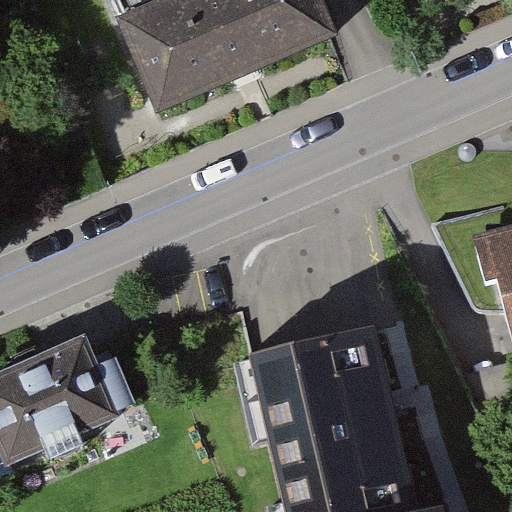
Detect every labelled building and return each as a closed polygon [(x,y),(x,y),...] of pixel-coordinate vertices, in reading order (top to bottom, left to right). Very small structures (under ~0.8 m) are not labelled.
[(131,0),(142,26),(112,38),(154,136),(336,58),(310,0),(131,0)] [(394,0),(404,20),(447,0),(394,0)] [(511,252),(494,257),(511,322),(511,252)] [(412,511),(368,330),(218,366),(253,511),(441,511),(440,511),(412,511)] [(60,343),(0,371),(0,473),(100,427),(60,343)]
